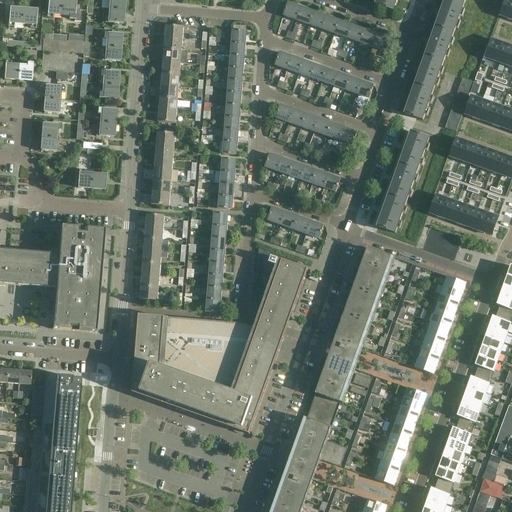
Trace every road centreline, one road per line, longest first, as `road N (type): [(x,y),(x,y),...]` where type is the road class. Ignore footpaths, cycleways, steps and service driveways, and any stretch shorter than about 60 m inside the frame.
road 1 (residential): [(409,511),(491,279),(345,226)]
road 2 (residential): [(130,210),(142,7)]
road 3 (residential): [(306,337),(243,314),(252,195)]
road 4 (residential): [(245,511),(306,337)]
road 5 (residential): [(102,511),(118,359)]
road 6 (residential): [(118,359),(130,210)]
road 7 (residential): [(130,210),(58,205),(19,159)]
road 8 (residential): [(390,83),(266,39)]
road 9 (residential): [(142,7),(265,18)]
road 10 (residential): [(377,131),(261,90)]
